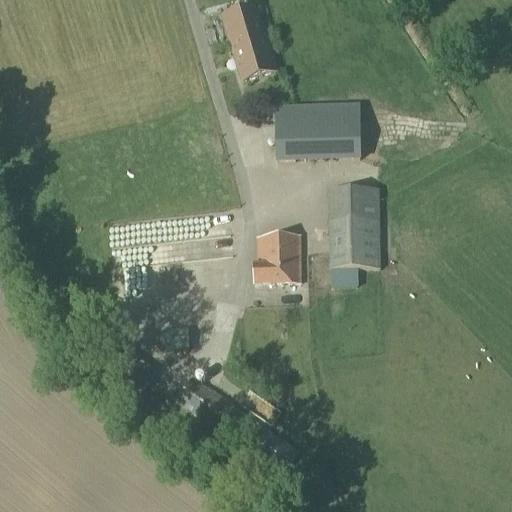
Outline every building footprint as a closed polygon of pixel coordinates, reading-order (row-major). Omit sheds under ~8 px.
[(241,85),(274,76),(255,10),(222,20),(241,85)] [(275,167),(360,165),(359,107),(273,109),(275,167)] [(328,289),(354,288),(354,274),(380,273),(378,193),(326,193),(328,289)] [(253,289),(300,287),(298,240),(257,242),(258,269),(252,269),(253,289)] [(187,268),(186,251),(159,253),(161,270),(187,268)] [(187,306),(202,306),(202,294),(186,295),(187,306)] [(68,319),(109,314),(107,300),(67,303),(68,319)] [(72,337),(99,334),(97,322),(70,324),(72,337)] [(164,355),(188,353),(187,332),(161,334),(164,355)] [(99,369),(110,350),(101,344),(89,362),(99,369)] [(138,404),(156,379),(122,352),(104,377),(138,404)] [(279,478),(297,455),(191,382),(173,406),(279,478)]
